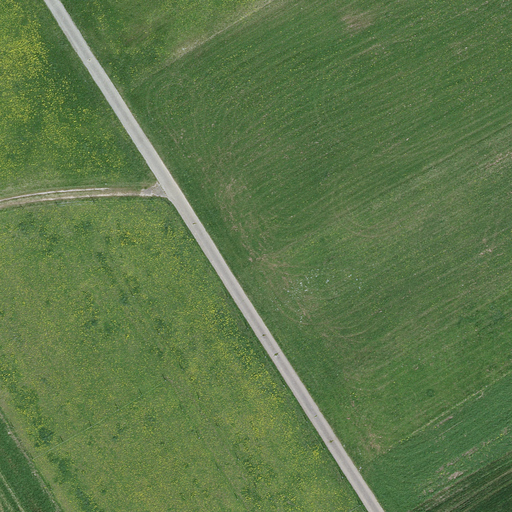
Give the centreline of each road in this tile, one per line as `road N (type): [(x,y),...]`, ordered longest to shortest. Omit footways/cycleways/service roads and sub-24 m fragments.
road 1 (track): [(50,0),(378,511)]
road 2 (track): [(0,200),(169,186)]
